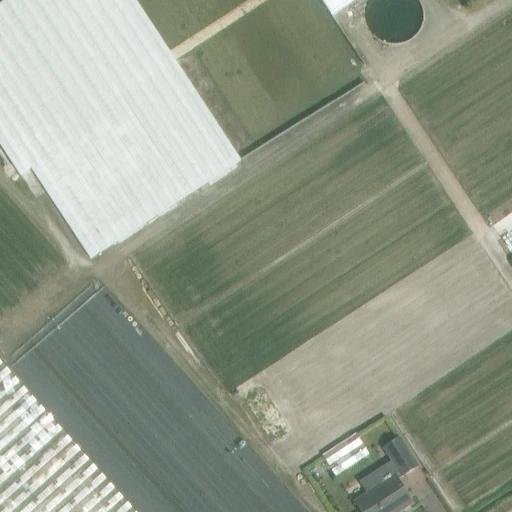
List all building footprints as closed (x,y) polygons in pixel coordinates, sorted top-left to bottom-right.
[(243,159),(128,0),(8,0),(0,5),(0,142),(22,177),(35,170),(92,257),(243,159)] [(316,0),(331,19),(358,0),(316,0)] [(421,17),(421,12),(421,7),(419,1),(418,0),(368,0),(367,3),(366,7),(366,13),(366,18),(368,24),(372,29),(374,32),(378,35),(383,38),(389,40),(395,40),(402,39),(406,37),(411,34),(414,31),(418,26),(420,22),(421,17)] [(511,21),(497,30),(511,54),(511,21)] [(136,511),(55,421),(0,359),(0,511),(136,511)] [(371,494),(357,503),(362,511),(402,511),(414,504),(399,480),(419,468),(402,441),(388,450),(395,463),(364,484),(371,494)] [(488,492),(511,476),(511,459),(501,467),(496,458),(475,471),(488,492)]
